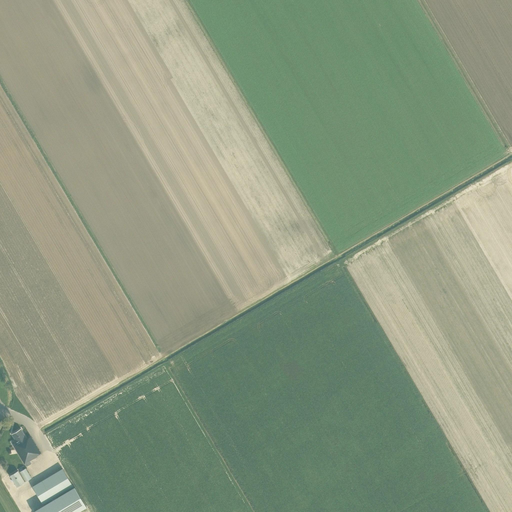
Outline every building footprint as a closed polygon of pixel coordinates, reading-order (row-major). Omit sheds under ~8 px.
[(41,453),(31,437),(28,439),(21,428),(12,434),(18,444),(14,446),(26,467),(32,464),(30,461),(37,456),(41,453)] [(26,481),(32,478),(26,468),(20,472),(26,481)] [(74,486),(63,468),(33,486),(43,505),(74,486)] [(17,487),(25,482),(18,470),(10,475),(17,487)] [(75,487),(34,511),(77,511),(87,507),(75,487)]
